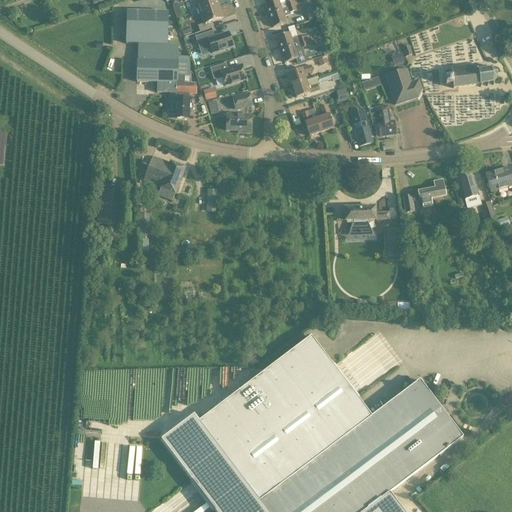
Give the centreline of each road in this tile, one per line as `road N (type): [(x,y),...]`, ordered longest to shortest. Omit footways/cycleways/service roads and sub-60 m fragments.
road 1 (tertiary): [(266,154),(221,151),(148,127),(0,33)]
road 2 (tertiary): [(495,141),(415,157),(266,154)]
road 3 (residential): [(266,154),(270,101),(239,0)]
